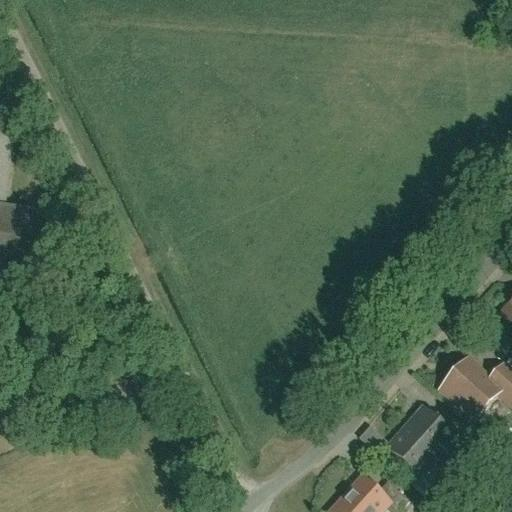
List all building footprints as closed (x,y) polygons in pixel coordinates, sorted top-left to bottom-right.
[(0,133),(0,267),(40,272),(48,211),(7,206),(16,135),(0,133)] [(511,298),(496,319),(511,331),(511,298)] [(466,361),(440,391),(476,422),(495,400),(511,415),(511,371),(503,364),(488,380),(466,361)] [(422,409),(385,452),(420,482),(457,439),(422,409)] [(359,479),(328,511),(387,511),(391,508),(359,479)]
